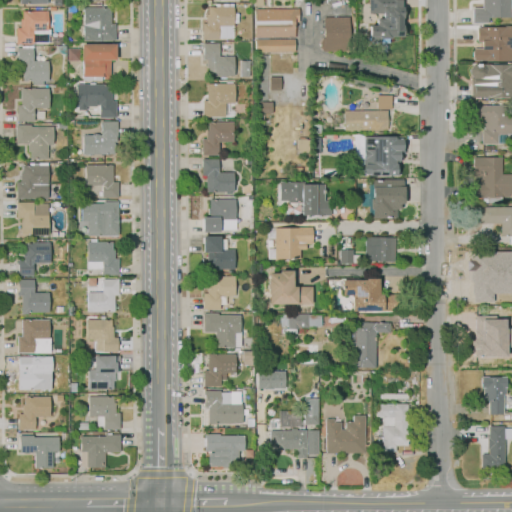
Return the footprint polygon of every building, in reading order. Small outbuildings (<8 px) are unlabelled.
[(367,0),(401,0),(403,36),(380,37),(380,43),(369,43),(368,25),(376,25),(376,13),(367,13),(367,0)] [(487,23),(472,23),(472,8),(482,8),(482,0),(510,0),(510,17),(487,17),(487,23)] [(217,39),(201,39),(201,23),(205,23),(205,6),(214,6),(214,3),(232,3),(232,13),(237,13),(237,23),(232,23),(232,38),(217,38),(217,39)] [(114,40),(82,40),(82,26),(83,26),(82,7),(110,7),(110,24),(114,24),(114,40)] [(293,52),(254,52),(254,21),(253,21),(253,9),(297,8),(297,22),(293,22),(293,52)] [(32,44),(15,44),(15,28),(20,28),(19,19),(21,19),(21,11),(46,11),(47,29),(49,29),(49,34),(47,34),(47,43),(32,43),(32,44)] [(322,38),(323,38),(323,17),(348,17),(349,50),(322,51),(319,46),(319,42),(322,38)] [(511,48),(511,60),(483,61),(483,60),(472,60),(472,48),(481,48),(481,42),(476,42),(476,27),(511,26),(511,48)] [(61,45),(52,45),(52,37),(61,37),(61,45)] [(233,76),(208,76),(208,68),(205,68),(205,60),(201,60),(201,55),(202,55),(202,47),(201,47),(201,43),(218,43),(218,56),(233,56),(233,76)] [(101,80),(81,80),(81,60),(80,60),(80,44),(114,44),(114,60),(109,60),(109,79),(103,79),(103,73),(101,73),(101,76),(101,80)] [(65,54),(58,54),(56,45),(65,45),(65,54)] [(31,84),(31,81),(21,81),(21,63),(16,64),(15,48),(20,48),(20,46),(31,46),(32,61),(46,61),(47,81),(42,81),(42,84),(31,84)] [(78,60),(66,60),(66,49),(78,48),(78,60)] [(247,77),(239,77),(239,61),(247,61),(247,77)] [(473,64),(511,64),(511,78),(510,78),(511,97),(470,97),(470,85),(470,78),(472,78),(468,74),(468,69),(473,64)] [(278,89),(268,89),(268,77),(279,78),(278,89)] [(115,117),(98,117),(98,104),(84,104),(83,103),(76,103),(76,92),(83,92),(83,85),(83,81),(92,81),(92,84),(108,84),(108,92),(110,92),(110,101),(115,101),(115,117)] [(209,119),(209,117),(202,117),(202,101),(206,101),(206,83),(233,83),(233,103),(231,103),(231,115),(224,115),(224,119),(209,119)] [(33,122),(16,122),(16,105),(20,105),(20,88),(47,88),(47,108),(32,108),(33,122)] [(391,110),(376,110),(376,95),(391,95),(391,110)] [(480,144),(480,129),(483,129),(482,118),(472,119),(472,105),(504,105),(504,115),(511,115),(511,134),(503,135),(503,143),(496,143),(496,144),(480,144)] [(318,116),(310,116),(311,108),(319,108),(318,116)] [(386,131),(343,131),(343,110),(386,110),(386,131)] [(43,120),(35,119),(35,111),(43,111),(43,120)] [(85,155),(85,135),(92,135),(92,133),(97,133),(97,135),(100,135),(99,121),(116,121),(116,138),(112,138),(112,154),(85,155)] [(201,155),(200,139),(205,139),(205,130),(207,130),(206,122),(232,122),(232,142),(217,142),(217,155),(201,155)] [(320,133),(311,133),(311,124),(320,124),(320,133)] [(46,159),(29,159),(29,151),(27,151),(27,144),(15,144),(15,125),(29,125),(29,126),(51,126),(51,145),(46,145),(46,159)] [(397,174),(397,175),(368,176),(368,174),(364,174),(361,171),(361,167),(364,163),(363,163),(362,136),(403,136),(403,153),(401,153),(401,158),(400,159),(400,161),(397,161),(397,166),(399,167),(399,172),(397,174)] [(319,153),(310,153),(310,137),(319,137),(319,153)] [(307,153),(294,152),(295,139),(308,140),(307,153)] [(500,203),(481,204),(481,197),(470,197),(470,183),(473,183),(473,176),(472,176),(472,157),(500,157),(500,174),(511,174),(511,175),(511,189),(511,194),(508,194),(508,196),(500,196),(500,203)] [(205,192),(205,175),(201,175),(201,159),(217,159),(217,172),(222,172),(226,172),(232,172),(232,192),(205,192)] [(46,198),(15,198),(15,182),(19,182),(19,174),(21,174),(21,166),(28,166),(28,163),(46,163),(46,165),(46,198)] [(117,198),(100,198),(100,185),(84,185),(83,165),(111,165),(111,182),(117,182),(117,198)] [(288,175),(288,167),(300,167),(300,175),(288,175)] [(396,218),(371,219),(371,216),(368,216),(368,206),(360,206),(360,194),(367,194),(367,184),(371,184),(371,179),(401,179),(401,186),(403,186),(403,204),(399,204),(399,209),(396,209),(396,218)] [(330,215),(300,215),(300,202),(287,202),(287,200),(278,200),(278,182),(303,182),(303,184),(323,184),(323,200),(330,200),(330,215)] [(218,232),(201,232),(201,217),(208,217),(208,199),(234,199),(234,218),(235,230),(218,230),(218,232)] [(103,236),(86,236),(86,221),(80,221),(80,204),(102,204),(102,201),(117,201),(117,220),(105,220),(105,229),(103,229),(103,236)] [(47,235),(20,235),(20,219),(16,219),(15,202),(32,202),(32,204),(47,203),(47,235)] [(511,244),(507,244),(507,236),(499,236),(499,224),(478,224),(478,207),(511,207),(511,244)] [(299,259),(274,259),(274,257),(267,257),(267,249),(273,249),(273,237),(267,237),(267,228),(273,228),(273,227),(311,227),(311,244),(304,244),(304,249),(298,249),(299,259)] [(393,262),(363,261),(364,237),(386,237),(386,235),(389,235),(389,237),(394,237),(393,262)] [(207,269),(207,260),(206,260),(206,252),(202,252),(201,236),(218,236),(218,239),(225,239),(225,250),(233,250),(233,269),(207,269)] [(117,275),(101,275),(101,269),(86,269),(86,242),(111,242),(111,250),(113,250),(113,258),(117,258),(117,275)] [(16,276),(16,260),(21,260),(21,252),(23,252),(22,243),(48,243),(49,263),(31,263),(32,275),(16,276)] [(339,263),(339,250),(351,250),(351,263),(339,263)] [(501,295),(480,295),(480,283),(479,283),(479,262),(486,262),(486,253),(511,253),(511,267),(501,267),(501,295)] [(311,304),(267,304),(267,295),(266,295),(266,279),(267,279),(267,273),(278,273),(278,271),(291,271),(291,286),(311,286),(311,304)] [(218,309),(202,310),(202,293),(206,293),(206,277),(224,276),(224,275),(230,275),(230,276),(233,276),(233,296),(218,296),(218,309)] [(351,311),(350,298),(353,298),(353,295),(342,295),(342,280),(353,280),(365,280),(365,279),(377,278),(378,296),(395,295),(395,310),(351,311)] [(21,314),(21,295),(16,295),(16,280),(32,279),(32,293),(47,293),(47,312),(28,312),(28,314),(21,314)] [(86,312),(86,292),(101,292),(101,279),(117,279),(117,295),(113,295),(113,311),(86,312)] [(265,312),(255,311),(255,299),(266,300),(265,312)] [(498,365),(482,365),(482,354),(479,353),(479,342),(480,342),(481,342),(481,324),(485,324),(485,311),(502,311),(502,326),(501,326),(501,347),(505,346),(507,349),(511,349),(511,359),(500,359),(500,347),(499,347),(498,365)] [(233,347),(216,347),(216,340),(214,340),(214,332),(202,332),(202,313),(217,313),(217,315),(238,315),(239,331),(240,331),(240,346),(233,346),(233,347)] [(307,314),(307,315),(320,315),(320,327),(307,327),(307,328),(286,328),(286,326),(280,326),(280,314),(286,314),(307,314)] [(262,330),(255,320),(260,316),(267,327),(262,330)] [(49,353),(16,353),(16,336),(20,336),(20,320),(47,319),(47,338),(49,338),(49,353)] [(117,352),(102,352),(102,350),(95,350),(95,339),(85,339),(85,319),(110,319),(110,327),(112,327),(112,337),(117,337),(117,352)] [(354,369),(344,369),(344,355),(346,355),(346,328),(355,329),(355,322),(389,322),(389,332),(374,332),(374,368),(354,367),(354,369)] [(219,386),(202,386),(202,370),(206,370),(206,354),(233,354),(234,373),(225,373),(225,380),(219,380),(219,386)] [(49,389),(24,389),(24,382),(23,382),(22,371),(18,372),(17,356),(32,356),(32,369),(49,369),(49,389)] [(112,389),(87,389),(87,369),(92,369),(92,356),(119,356),(119,365),(118,365),(118,372),(114,372),(114,382),(112,382),(112,389)] [(256,370),(256,388),(282,388),(282,370),(256,370)] [(502,415),(487,415),(487,400),(482,400),(482,387),(480,387),(480,376),(505,377),(505,387),(504,387),(504,394),(502,394),(502,415)] [(406,398),(379,398),(379,394),(393,394),(393,387),(406,387),(406,398)] [(240,423),(207,423),(207,407),(203,407),(202,390),(219,390),(219,392),(228,392),(228,391),(237,391),(237,403),(240,403),(240,423)] [(34,430),(17,430),(17,414),(21,414),(21,405),(23,405),(23,397),(48,396),(48,416),(33,417),(34,430)] [(118,429),(102,429),(102,426),(96,426),(96,416),(87,416),(87,396),(112,396),(112,402),(114,402),(114,413),(118,413),(118,429)] [(317,424),(303,424),(303,398),(317,398),(317,424)] [(394,451),(381,451),(381,417),(374,417),(374,404),(406,404),(406,445),(394,446),(394,451)] [(324,453),(324,419),(333,418),(333,422),(339,422),(340,429),(344,429),(344,422),(352,422),(351,415),(363,415),(364,452),(324,453)] [(253,426),(245,426),(245,416),(253,416),(253,426)] [(503,469),(480,469),(480,454),(487,454),(487,449),(486,449),(486,438),(487,438),(487,426),(503,426),(503,428),(511,428),(511,436),(503,436),(503,469)] [(304,458),(295,458),(295,449),(282,449),(283,450),(268,450),(268,430),(290,430),(290,429),(295,429),(295,430),(304,430),(304,458)] [(103,467),(85,467),(85,466),(80,466),(80,452),(79,452),(79,436),(103,436),(103,435),(106,435),(106,433),(110,433),(110,435),(119,435),(119,452),(103,452),(103,467)] [(237,466),(208,466),(207,464),(207,455),(207,453),(212,453),(212,451),(203,451),(203,447),(204,447),(204,438),(203,438),(203,434),(218,434),(218,435),(242,435),(242,451),(243,451),(243,463),(237,464),(237,466)] [(51,468),(33,468),(33,453),(18,453),(18,436),(32,435),(32,437),(57,436),(57,452),(57,461),(50,461),(51,468)]
